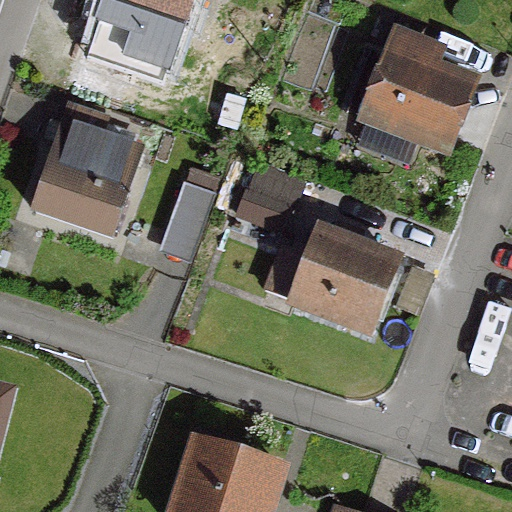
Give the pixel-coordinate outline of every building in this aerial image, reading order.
[(100,0),(99,5),(178,32),(188,0),(100,0)] [(419,44),(394,34),(360,121),(435,150),(461,84),(425,70),(429,60),(415,55),(419,44)] [(107,239),(136,154),(58,127),(28,212),(107,239)] [(284,210),(289,212),(301,185),(253,166),(233,217),(275,234),(284,210)] [(185,186),(160,254),(188,264),(205,217),(213,197),(185,186)] [(364,334),(391,265),(351,249),(357,236),(334,227),(329,241),(314,236),(310,248),(288,304),(364,334)] [(171,511),(263,511),(276,471),(193,445),(171,511)]
